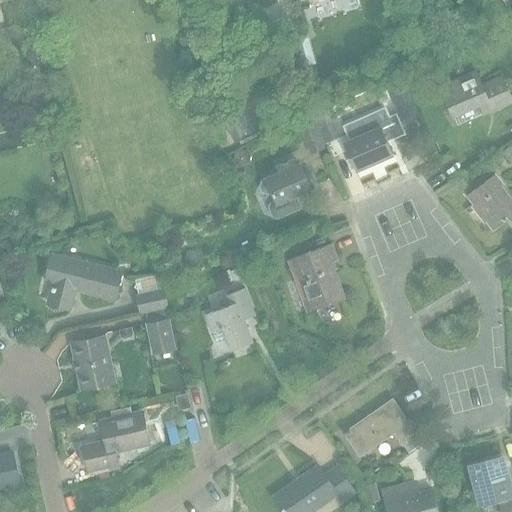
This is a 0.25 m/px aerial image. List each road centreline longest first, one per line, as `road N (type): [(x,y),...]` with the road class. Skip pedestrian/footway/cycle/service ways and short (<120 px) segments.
road 1 (residential): [(148,511),(403,332)]
road 2 (residential): [(403,332),(387,267),(436,244),(469,265),(488,298),(482,349)]
road 3 (residential): [(57,511),(28,372)]
